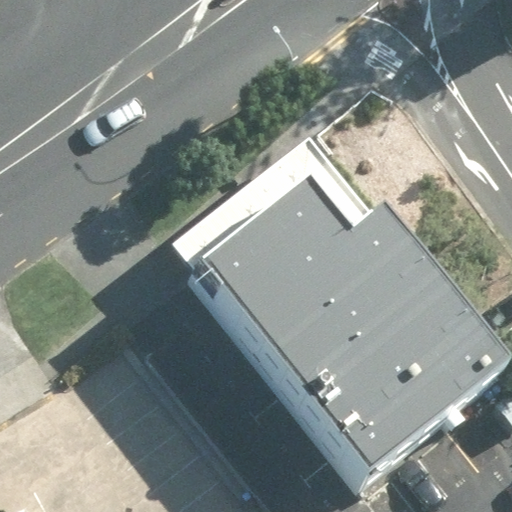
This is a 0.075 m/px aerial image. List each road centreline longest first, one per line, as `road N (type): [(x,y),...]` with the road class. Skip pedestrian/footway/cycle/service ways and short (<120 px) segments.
road 1 (primary): [(156,50),(0,161)]
road 2 (primary): [(315,0),(228,35),(156,50)]
